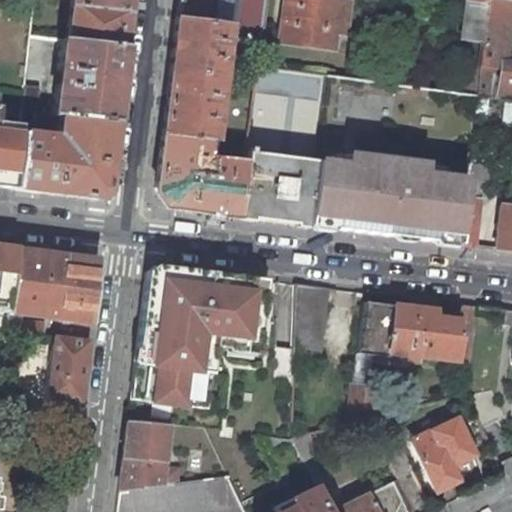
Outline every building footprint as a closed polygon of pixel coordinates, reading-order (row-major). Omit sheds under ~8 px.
[(69,0),(64,41),(122,48),(128,0),(69,0)] [(260,29),(264,0),(177,0),(175,19),(227,25),(260,29)] [(285,0),(279,44),(330,50),(333,33),(342,35),(347,0),(285,0)] [(461,40),(482,43),(487,0),(466,0),(465,11),(461,40)] [(511,71),(503,71),(511,0),(487,0),(482,43),(479,66),(476,96),(489,97),(505,98),(511,98),(511,71)] [(221,77),(227,25),(175,19),(169,71),(221,77)] [(54,85),(50,115),(57,116),(113,123),(122,48),(64,41),(59,40),(56,71),(61,71),(59,85),(54,85)] [(255,67),(244,149),(250,150),(250,153),(313,161),(324,76),(255,67)] [(213,142),(221,77),(169,71),(161,136),(206,141),(213,142)] [(43,87),(24,85),(23,96),(21,111),(40,114),(43,87)] [(511,98),(505,98),(502,126),(511,126),(511,98)] [(54,138),(18,134),(11,189),(96,200),(104,194),(113,123),(57,116),(54,138)] [(0,187),(11,189),(18,134),(19,125),(0,121),(0,187)] [(169,208),(236,217),(242,164),(204,159),(206,141),(161,136),(154,188),(169,208)] [(242,164),(236,217),(305,226),(313,161),(250,153),(250,150),(244,149),(242,164)] [(382,236),(456,245),(463,197),(465,181),(439,177),(421,175),(409,174),(410,164),(391,161),(357,157),(355,167),(353,167),(343,165),(342,165),(313,161),(305,226),(344,231),(365,233),(382,236)] [(489,167),(467,165),(465,181),(463,197),(456,245),(472,247),(478,200),(485,202),(489,167)] [(511,207),(499,206),(493,250),(511,252),(511,207)] [(0,312),(7,313),(15,250),(0,247),(0,312)] [(72,322),(70,340),(86,341),(96,260),(15,250),(7,313),(6,328),(5,332),(40,336),(42,323),(21,321),(22,315),(54,320),(72,322)] [(204,354),(210,349),(208,347),(215,340),(256,345),(263,292),(264,281),(153,267),(144,274),(128,401),(173,407),(203,411),(204,399),(196,389),(197,374),(207,375),(209,359),(204,354)] [(294,285),(292,354),(292,361),(317,364),(319,356),(319,350),(327,289),(294,285)] [(405,356),(468,364),(474,307),(457,305),(455,321),(431,318),(432,311),(405,308),(360,303),(354,354),(371,356),(387,358),(385,353),(405,356)] [(511,312),(503,311),(501,325),(503,325),(511,326),(511,334),(510,347),(511,347),(511,312)] [(51,338),(70,340),(72,322),(54,320),(51,338)] [(44,398),(79,403),(86,341),(70,340),(51,338),(44,398)] [(26,382),(0,378),(0,410),(23,413),(26,382)] [(346,384),(342,426),(368,419),(370,418),(374,390),(362,389),(363,385),(350,384),(346,384)] [(79,403),(44,398),(42,415),(77,419),(79,403)] [(397,476),(411,470),(398,444),(384,415),(370,418),(368,419),(397,476)] [(456,463),(471,456),(454,420),(409,441),(433,491),(454,482),(451,475),(460,471),(456,463)] [(125,423),(116,493),(172,485),(174,468),(160,467),(166,426),(125,423)] [(334,488),(307,434),(290,439),(314,487),(326,511),(405,511),(391,482),(343,506),(334,511),(325,493),(334,488)] [(172,485),(116,493),(114,511),(196,511),(226,508),(222,478),(178,484),(172,485)] [(326,511),(314,487),(272,508),(274,511),(326,511)]
